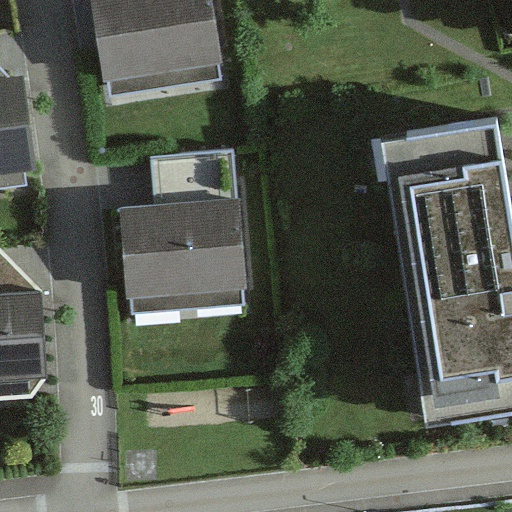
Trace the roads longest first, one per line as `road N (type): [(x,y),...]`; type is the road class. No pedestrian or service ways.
road 1 (residential): [(92,511),(62,81),(46,0)]
road 2 (residential): [(175,511),(511,472)]
